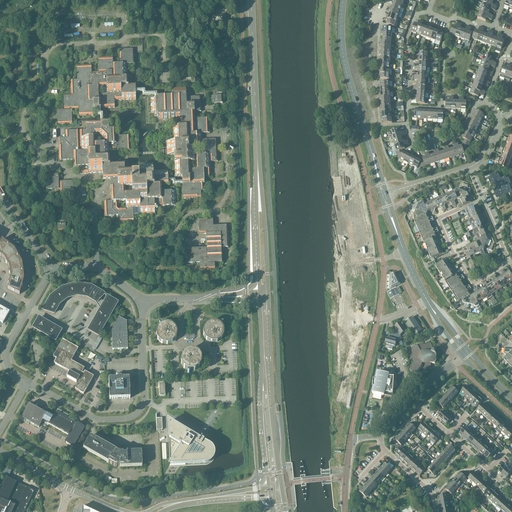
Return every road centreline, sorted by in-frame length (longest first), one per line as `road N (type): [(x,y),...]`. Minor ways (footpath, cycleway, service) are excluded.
road 1 (unclassified): [(140,299),(144,401),(135,415),(96,420),(26,383)]
road 2 (tertiary): [(383,194),(343,59),(343,0)]
road 3 (secondary): [(282,488),(269,296)]
road 4 (secondary): [(258,296),(268,486)]
road 5 (residential): [(482,199),(437,218),(473,284),(508,261)]
road 6 (secondary): [(257,162),(251,0)]
road 7 (unknown): [(329,146),(334,248),(383,259)]
road 8 (unclassified): [(26,383),(8,368),(6,350),(51,268)]
road 9 (secondary): [(269,296),(257,162)]
road 10 (secondary): [(257,162),(258,296)]
road 11 (residential): [(408,106),(418,147),(456,139),(476,104),(486,102)]
